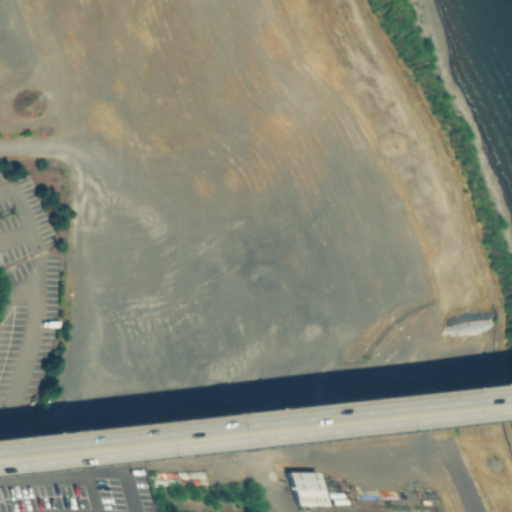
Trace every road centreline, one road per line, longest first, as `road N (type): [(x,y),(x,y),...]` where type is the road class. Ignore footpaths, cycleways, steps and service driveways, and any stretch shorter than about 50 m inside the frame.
road 1 (trunk): [(190,440),(511,405)]
road 2 (trunk): [(0,460),(190,440)]
